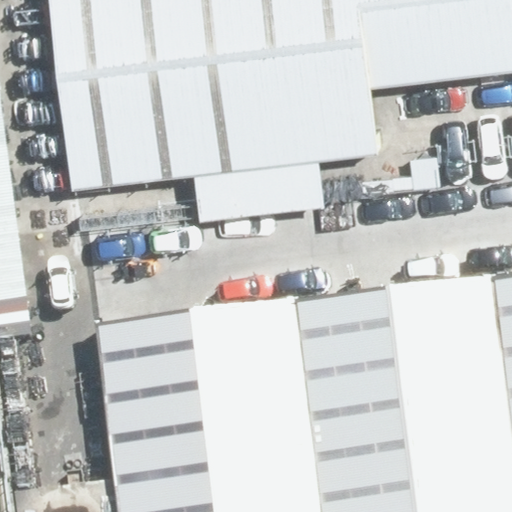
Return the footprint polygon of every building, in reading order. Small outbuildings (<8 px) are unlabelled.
[(511,0),(46,0),(65,178),(375,146),(370,94),(511,79),(511,0)] [(0,305),(28,302),(0,94),(0,305)] [(511,289),(497,291),(511,435),(511,289)] [(511,511),(511,435),(497,291),(298,312),(319,511),(511,511)] [(319,511),(298,312),(83,334),(101,511),(319,511)]
